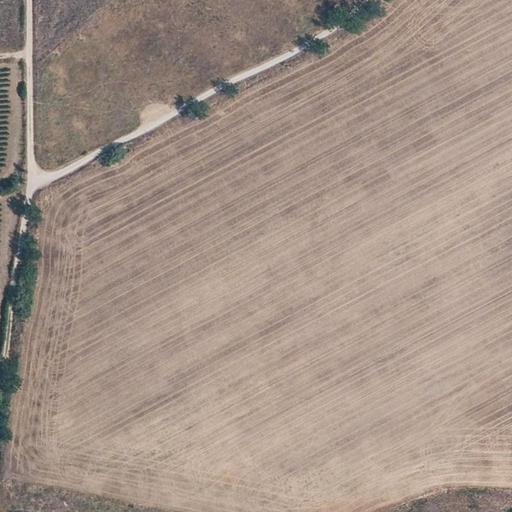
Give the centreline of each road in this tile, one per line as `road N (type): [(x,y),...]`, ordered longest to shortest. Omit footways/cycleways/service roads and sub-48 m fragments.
road 1 (track): [(32,180),(301,48),(369,0)]
road 2 (track): [(4,385),(32,180)]
road 3 (track): [(32,180),(30,0)]
